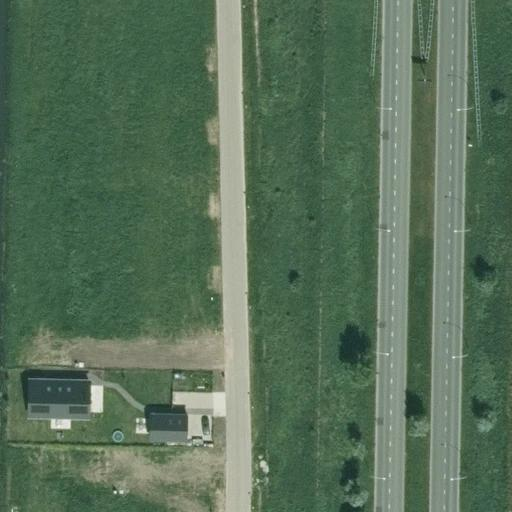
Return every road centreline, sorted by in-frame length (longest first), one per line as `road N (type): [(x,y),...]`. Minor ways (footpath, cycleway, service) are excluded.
road 1 (primary): [(443,511),(452,0)]
road 2 (primary): [(396,0),(387,511)]
road 3 (unclassified): [(236,511),(229,0)]
